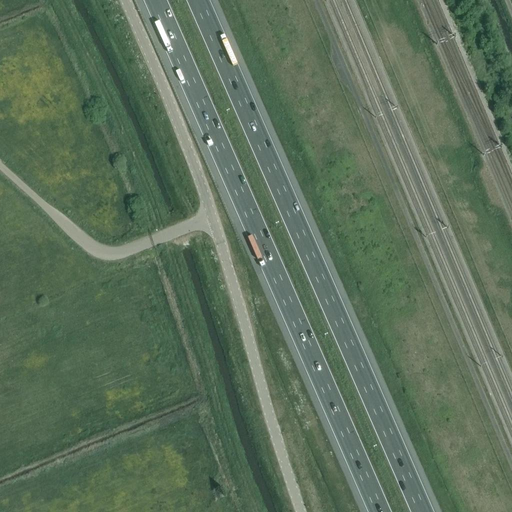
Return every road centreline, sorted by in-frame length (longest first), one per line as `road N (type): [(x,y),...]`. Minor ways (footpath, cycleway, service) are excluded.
road 1 (motorway): [(422,511),(198,0)]
road 2 (motorway): [(156,0),(379,511)]
road 3 (unclassified): [(300,511),(224,255),(125,0)]
road 4 (track): [(511,334),(372,0)]
